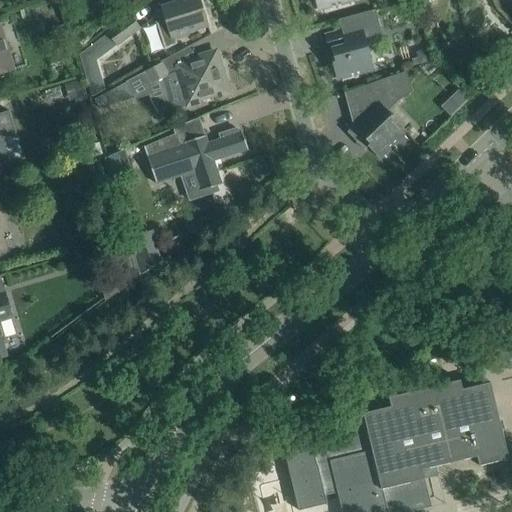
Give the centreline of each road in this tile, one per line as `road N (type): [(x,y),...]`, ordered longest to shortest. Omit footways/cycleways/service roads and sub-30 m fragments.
road 1 (tertiary): [(139,497),(168,439),(206,391),(385,242)]
road 2 (residential): [(385,242),(317,166),(270,0)]
road 3 (tertiary): [(385,242),(482,152)]
